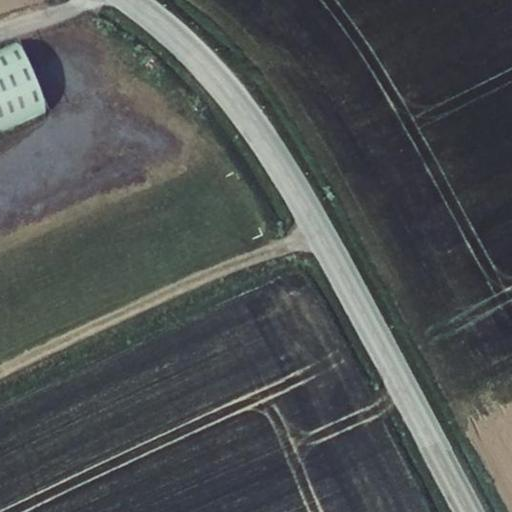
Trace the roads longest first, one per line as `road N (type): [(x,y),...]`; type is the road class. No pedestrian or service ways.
road 1 (tertiary): [(131,0),(194,51),(266,142),(468,511)]
road 2 (track): [(0,376),(320,230)]
